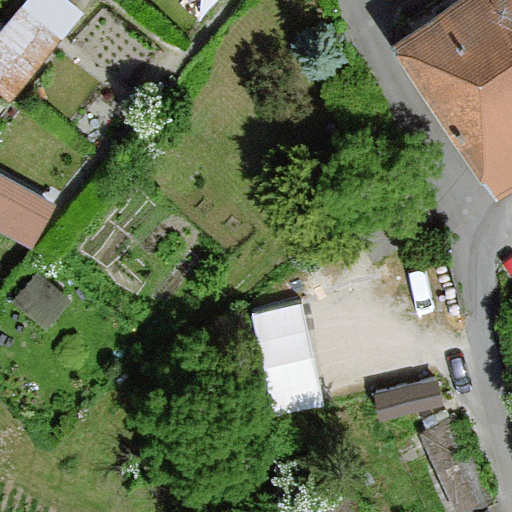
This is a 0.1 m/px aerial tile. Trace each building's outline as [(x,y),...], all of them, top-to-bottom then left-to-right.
[(78,9),(67,0),(28,0),(0,35),(0,83),(12,93),(78,9)] [(511,0),(473,0),(410,45),(511,190),(511,189),(511,0)] [(0,234),(34,252),(59,206),(0,174),(0,234)] [(278,403),(340,393),(323,293),(261,304),(278,403)] [(374,390),(381,422),(445,408),(438,376),(374,390)] [(467,511),(494,499),(462,429),(429,444),(459,511),(467,511)] [(355,511),(335,470),(294,490),(304,511),(355,511)]
